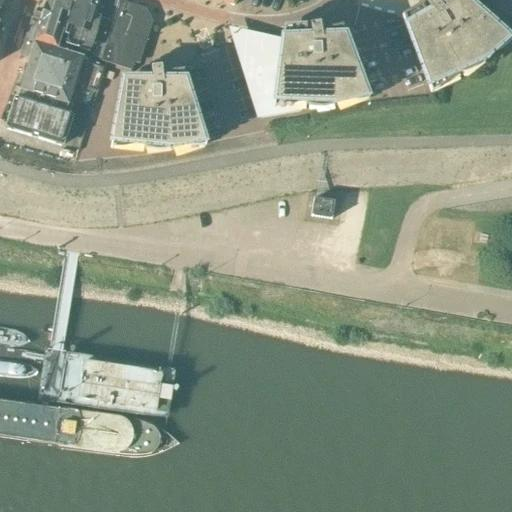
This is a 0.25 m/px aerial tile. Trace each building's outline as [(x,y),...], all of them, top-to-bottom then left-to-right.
[(68,7),(70,0),(46,0),(42,13),(51,16),(49,23),(61,27),(61,29),(66,31),(65,35),(74,37),(75,32),(74,30),(71,25),(73,21),(78,22),(80,11),(68,7)] [(91,15),(95,0),(70,0),(68,7),(80,11),(78,22),(73,21),(71,25),(74,30),(75,32),(74,37),(71,46),(87,50),(93,32),(89,30),(93,16),(91,15)] [(117,0),(95,0),(91,15),(93,16),(89,30),(93,32),(87,50),(94,53),(96,48),(90,46),(91,41),(104,45),(117,0)] [(117,0),(104,45),(99,60),(107,63),(131,70),(146,23),(140,11),(118,4),(119,0),(117,0)] [(469,18),(458,0),(454,0),(453,0),(447,0),(444,1),(445,7),(442,10),(438,5),(437,6),(432,0),(426,6),(429,10),(428,10),(433,17),(428,21),(420,6),(407,13),(402,16),(403,19),(402,19),(427,87),(429,86),(429,84),(455,71),(458,75),(479,58),(481,61),(483,60),(479,55),(458,27),(469,18)] [(31,19),(29,18),(17,57),(28,60),(25,69),(64,81),(63,86),(69,88),(69,89),(71,90),(88,95),(91,92),(97,94),(105,68),(81,61),(82,58),(56,50),(58,41),(71,46),(74,37),(65,35),(66,31),(61,29),(61,27),(49,23),(51,16),(42,13),(40,21),(31,19)] [(283,48),(300,101),(306,100),(306,105),(332,101),(333,104),(363,93),(363,95),(366,94),(344,36),(342,30),(341,30),(340,28),(334,29),(333,28),(319,31),(318,28),(310,29),(311,35),(310,35),(311,43),(306,44),(300,45),(299,42),(289,45),(290,47),(283,48)] [(300,101),(283,48),(281,40),(280,39),(253,33),(237,45),(238,48),(240,54),(239,54),(260,119),(299,112),(302,107),(300,101)] [(64,81),(25,69),(6,128),(60,145),(73,104),(67,102),(71,90),(69,89),(69,88),(63,86),(64,81)] [(160,74),(159,71),(151,72),(152,77),(151,77),(152,85),(142,86),(142,84),(137,84),(132,84),(132,88),(126,89),(132,111),(143,110),(143,148),(169,145),(170,148),(200,138),(201,140),(203,140),(183,74),(182,74),(181,72),(175,73),(175,72),(160,74)] [(314,198),(311,216),(332,219),(335,202),(321,200),(319,199),(316,199),(314,198)] [(169,419),(178,364),(171,363),(168,362),(120,355),(63,346),(57,345),(50,344),(45,343),(36,398),(111,410),(169,419)]
